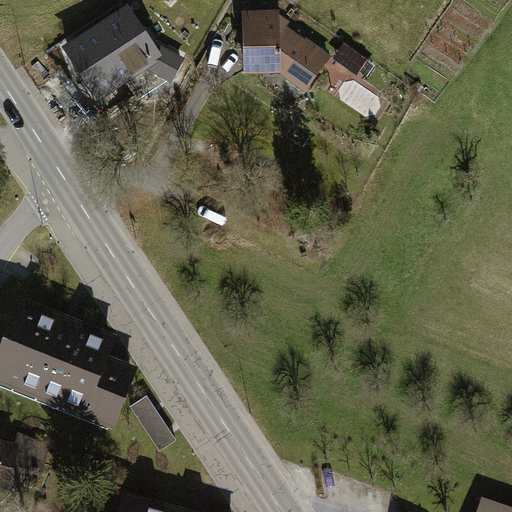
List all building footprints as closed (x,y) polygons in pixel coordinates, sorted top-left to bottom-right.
[(277,12),(244,13),(245,72),(279,71),(305,89),(327,57),(278,22),(277,12)] [(94,32),(70,47),(101,94),(143,67),(168,81),(181,59),(159,47),(153,56),(128,19),(99,39),(94,32)] [(16,299),(0,342),(0,387),(112,430),(135,367),(106,356),(114,336),(16,299)] [(144,415),(162,448),(178,439),(159,406),(144,415)] [(27,435),(0,429),(0,483),(18,487),(27,435)] [(189,511),(118,492),(112,511),(189,511)] [(511,511),(511,508),(480,501),(477,511),(511,511)]
